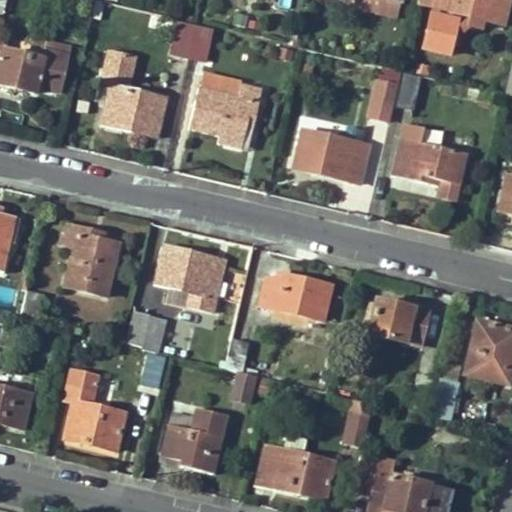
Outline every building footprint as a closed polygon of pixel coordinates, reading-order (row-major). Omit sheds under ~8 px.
[(437,0),(435,9),(505,25),(510,0),(437,0)] [(197,27),(178,22),(170,55),(189,59),(197,27)] [(197,27),(189,59),(206,63),(214,31),(197,27)] [(58,92),(67,56),(44,50),(42,59),(4,50),(6,43),(0,41),(0,84),(34,93),(36,87),(58,92)] [(46,43),(44,50),(67,56),(69,48),(46,43)] [(136,57),(109,51),(101,84),(114,87),(104,125),(154,137),(163,99),(128,91),(136,57)] [(420,79),(404,75),(397,107),(412,110),(420,79)] [(261,89),(204,76),(201,89),(199,89),(189,130),(222,138),(220,145),(247,151),(261,89)] [(363,118),(388,123),(397,85),(372,79),(363,118)] [(370,147),(303,131),(293,169),(360,186),(370,147)] [(464,155),(402,140),(393,177),(427,185),(430,179),(437,181),(457,186),(464,155)] [(499,210),(511,213),(511,177),(507,177),(499,210)] [(430,179),(427,185),(436,187),(437,181),(430,179)] [(15,219),(0,216),(0,215),(0,271),(2,272),(15,219)] [(118,243),(103,240),(94,237),(95,232),(65,224),(61,244),(73,248),(63,286),(105,296),(118,243)] [(214,259),(165,247),(155,285),(189,293),(186,306),(211,312),(215,297),(205,295),(214,259)] [(241,296),(242,272),(225,271),(224,295),(241,296)] [(330,286),(278,273),(276,281),(266,278),(259,306),(274,309),(272,317),(312,327),(314,319),(321,321),(330,286)] [(0,304),(11,306),(13,287),(0,285),(0,304)] [(20,321),(36,325),(43,295),(27,291),(20,321)] [(410,308),(374,299),(367,333),(418,344),(427,309),(410,304),(410,308)] [(148,316),(133,311),(125,342),(141,346),(140,350),(155,354),(162,324),(147,321),(148,316)] [(511,362),(511,328),(477,320),(464,373),(507,384),(511,362)] [(237,373),(255,377),(257,370),(242,366),(248,343),(231,339),(224,370),(237,373)] [(165,358),(150,354),(143,385),(157,389),(165,358)] [(458,367),(444,364),(443,372),(456,375),(458,367)] [(0,371),(0,388),(29,395),(33,379),(0,371)] [(99,378),(73,372),(66,401),(75,403),(66,440),(115,451),(124,414),(92,406),(99,378)] [(255,377),(237,373),(231,400),(248,404),(255,377)] [(433,379),(417,375),(408,410),(424,414),(433,379)] [(456,384),(439,380),(430,416),(447,419),(456,384)] [(0,424),(21,429),(29,395),(0,388),(0,424)] [(364,403),(361,414),(369,416),(372,405),(364,403)] [(383,407),(373,405),(369,419),(380,422),(383,407)] [(193,418),(172,413),(161,457),(180,462),(179,466),(212,474),(220,438),(190,431),(193,418)] [(332,464),(266,447),(256,485),(323,501),(332,464)] [(421,511),(428,486),(376,474),(368,511),(369,511),(386,511),(389,511),(421,511)]
